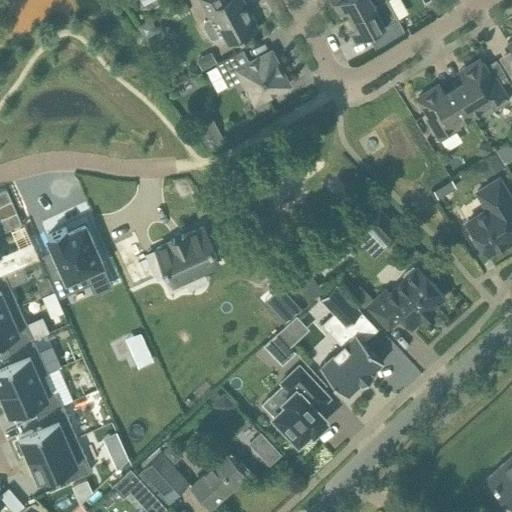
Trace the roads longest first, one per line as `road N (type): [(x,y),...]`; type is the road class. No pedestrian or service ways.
road 1 (tertiary): [(308,511),(511,327)]
road 2 (residential): [(484,0),(359,79),(342,81),(291,0)]
road 3 (residential): [(0,181),(47,167),(177,171)]
